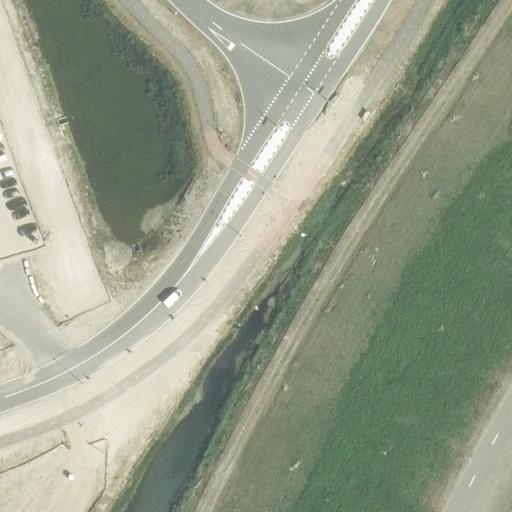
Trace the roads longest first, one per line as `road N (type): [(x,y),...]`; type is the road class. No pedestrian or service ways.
road 1 (unclassified): [(200,255),(121,338),(68,373),(0,398)]
road 2 (unclassified): [(293,79),(213,208),(200,255)]
road 3 (unclassified): [(200,255),(236,221),(317,95)]
road 4 (tertiary): [(187,0),(293,79)]
